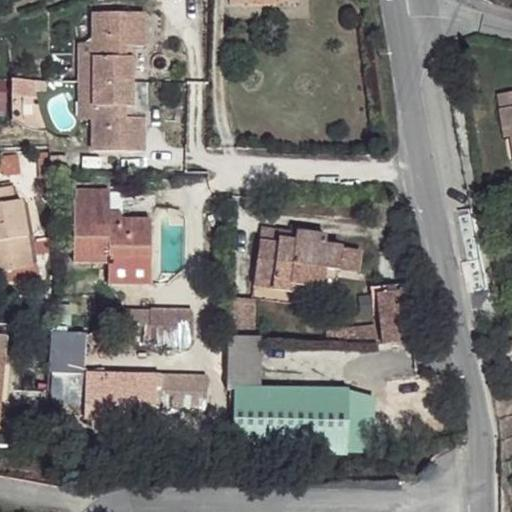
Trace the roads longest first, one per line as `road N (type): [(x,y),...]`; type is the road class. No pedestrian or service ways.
road 1 (tertiary): [(468,491),(470,367),(396,7)]
road 2 (residential): [(468,491),(211,511)]
road 3 (unknown): [(430,172),(195,162)]
